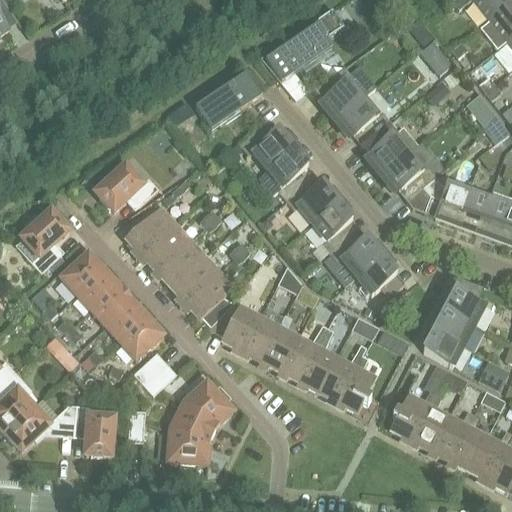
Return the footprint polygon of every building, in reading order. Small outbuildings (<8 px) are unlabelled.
[(468,7),(462,0),(458,0),(451,6),(458,14),(468,7)] [(476,0),(471,4),(488,26),(508,10),(511,10),(511,7),(506,0),(476,0)] [(511,41),(511,10),(508,10),(488,26),(505,47),(511,41)] [(331,54),(324,42),(327,40),(328,42),(344,31),(332,14),(313,27),(316,30),(265,65),(281,88),(331,54)] [(0,23),(0,41),(9,36),(0,23)] [(427,34),(417,43),(423,50),(433,42),(427,34)] [(509,78),(511,75),(511,41),(505,47),(493,57),(509,78)] [(432,45),(419,56),(425,64),(438,53),(432,45)] [(451,56),(457,63),(467,55),(461,47),(451,56)] [(324,114),(334,127),(363,103),(349,86),(353,82),(345,72),(314,95),(327,111),(324,114)] [(211,136),(261,101),(246,78),(195,113),(211,136)] [(478,90),(484,98),(495,89),(488,82),(478,90)] [(495,89),(484,98),(490,106),(501,97),(495,89)] [(435,90),(422,100),(431,111),(444,101),(435,90)] [(492,148),(505,137),(473,100),(460,111),(492,148)] [(360,151),(390,127),(382,117),(377,120),(363,103),(334,127),(345,140),(348,137),(360,151)] [(379,182),(408,158),(418,150),(403,132),(398,136),(397,135),(404,129),(397,121),(390,127),(360,151),(373,166),(369,169),(379,182)] [(253,158),(267,175),(295,151),(287,141),(283,144),(269,126),(238,149),(232,153),(236,158),(242,153),(249,162),(253,158)] [(305,163),(295,151),(267,175),(281,192),(277,196),(285,206),(315,181),(301,165),(305,163)] [(487,155),(479,161),(489,174),(497,168),(487,155)] [(423,175),(408,158),(379,182),(390,195),(394,191),(412,213),(414,214),(412,213),(407,206),(436,182),(433,180),(442,173),(435,165),(423,175)] [(502,180),(511,183),(511,173),(506,171),(502,180)] [(129,202),(138,212),(157,194),(148,184),(141,191),(125,173),(97,199),(100,202),(98,204),(109,214),(110,213),(113,217),(129,202)] [(328,197),(315,181),(285,206),(293,215),(297,212),(312,229),(340,205),(331,194),(328,197)] [(171,198),(176,202),(183,198),(188,191),(184,186),(171,198)] [(434,224),(456,231),(467,199),(446,191),(441,205),(430,201),(424,218),(435,222),(434,224)] [(170,199),(163,205),(167,209),(174,203),(170,199)] [(488,206),(467,199),(456,231),(476,239),(488,206)] [(340,205),(312,229),(326,246),(321,250),(329,259),(359,235),(346,219),(349,216),(340,205)] [(488,206),(476,239),(496,246),(508,214),(488,206)] [(511,208),(510,208),(508,214),(496,246),(511,251),(511,208)] [(126,244),(141,261),(175,230),(159,213),(126,244)] [(199,228),(203,233),(216,221),(212,216),(204,221),(199,228)] [(51,251),(67,237),(64,233),(65,232),(55,221),(54,222),(50,218),(15,251),(41,279),(49,271),(59,262),(60,261),(51,251)] [(216,221),(203,233),(208,237),(215,233),(220,226),(216,221)] [(267,222),(260,228),(266,235),(273,228),(267,222)] [(141,261),(156,277),(189,246),(175,230),(141,261)] [(372,251),(359,235),(329,259),(337,269),(342,265),(356,283),(385,259),(376,248),(372,251)] [(204,262),(189,246),(156,277),(170,293),(204,262)] [(228,260),(233,265),(245,253),(241,248),(234,253),(228,260)] [(249,257),(245,253),(233,265),(237,269),(245,264),(249,257)] [(75,299),(102,274),(87,258),(86,259),(87,260),(62,283),(75,299)] [(394,270),(385,259),(356,283),(371,301),(380,294),(387,303),(404,289),(390,273),(394,270)] [(59,262),(49,271),(53,275),(63,266),(59,262)] [(170,293),(185,309),(219,278),(204,262),(170,293)] [(296,299),(302,289),(300,287),(287,271),(277,289),(296,299)] [(102,274),(75,299),(90,314),(116,290),(102,274)] [(202,323),(210,332),(229,314),(233,308),(224,303),(234,294),(219,278),(185,309),(200,325),(202,323)] [(441,313),(441,314),(473,331),(485,310),(475,305),(478,297),(454,288),(445,306),(449,308),(445,315),(441,313)] [(116,290),(90,314),(105,330),(131,306),(116,290)] [(119,346),(146,322),(131,306),(105,330),(119,346)] [(50,324),(58,317),(49,307),(41,315),(50,324)] [(242,358),(259,324),(239,314),(240,312),(233,308),(229,314),(210,332),(209,334),(224,342),(222,347),(242,358)] [(367,312),(364,318),(372,322),(375,316),(367,312)] [(430,334),(463,351),(473,331),(441,314),(434,326),(438,328),(434,336),(430,334)] [(271,331),(259,324),(242,358),(261,368),(285,320),(280,317),(271,331)] [(291,324),(285,320),(261,368),(280,378),(297,344),(285,338),(291,324)] [(344,320),(340,332),(371,344),(375,331),(344,320)] [(146,322),(119,346),(136,364),(161,341),(162,343),(163,342),(146,322)] [(66,340),(73,333),(64,324),(57,332),(66,340)] [(310,351),(297,344),(280,378),(299,388),(324,341),(328,333),(323,331),(318,338),(310,351)] [(73,333),(66,340),(74,349),(82,341),(73,333)] [(328,333),(324,341),(299,388),(318,398),(335,365),(323,358),(329,344),(332,336),(328,333)] [(452,372),(463,351),(430,334),(423,346),(427,348),(423,357),(452,372)] [(50,343),(41,351),(65,376),(73,368),(50,343)] [(394,343),(389,354),(401,360),(407,350),(394,343)] [(318,398),(337,408),(362,361),(366,353),(361,350),(348,371),(335,365),(318,398)] [(95,371),(103,364),(95,355),(87,362),(95,371)] [(368,364),(362,361),(337,408),(357,418),(363,407),(367,409),(371,402),(367,400),(374,385),(361,378),(368,364)] [(163,373),(153,362),(133,380),(143,390),(163,373)] [(0,391),(15,378),(5,367),(0,371),(0,391)] [(119,385),(123,376),(112,370),(108,379),(119,385)] [(448,376),(436,370),(429,382),(441,389),(448,376)] [(173,383),(163,373),(143,390),(153,401),(173,383)] [(505,381),(497,377),(489,392),(498,396),(505,381)] [(0,435),(4,439),(33,412),(25,404),(31,396),(15,378),(0,391),(0,400),(5,406),(0,410),(0,435)] [(184,409),(217,431),(232,417),(224,408),(229,403),(219,393),(214,397),(206,389),(184,409)] [(390,436),(410,447),(435,399),(429,396),(421,410),(408,403),(400,418),(396,415),(392,423),(396,425),(390,436)] [(477,408),(495,416),(499,406),(482,398),(477,408)] [(441,403),(435,399),(410,447),(429,457),(447,423),(434,417),(441,403)] [(170,436),(208,450),(217,431),(184,409),(170,436)] [(49,429),(33,412),(4,439),(13,449),(14,448),(21,455),(46,432),(49,436),(74,438),(76,412),(68,411),(49,429)] [(74,438),(87,439),(86,460),(90,461),(90,463),(105,464),(105,462),(110,462),(113,424),(89,422),(90,413),(76,412),(74,438)] [(128,442),(143,444),(145,417),(130,416),(128,442)] [(429,457),(449,467),(473,420),(467,417),(459,430),(447,423),(429,457)] [(479,423),(473,420),(449,467),(468,477),(485,444),(473,437),(479,423)] [(206,470),(208,450),(170,436),(168,467),(180,468),(180,470),(194,471),(194,469),(206,470)] [(468,477),(487,487),(511,440),(506,437),(497,450),(485,444),(468,477)] [(487,487),(507,497),(511,486),(511,457),(511,454),(511,440),(487,487)]
